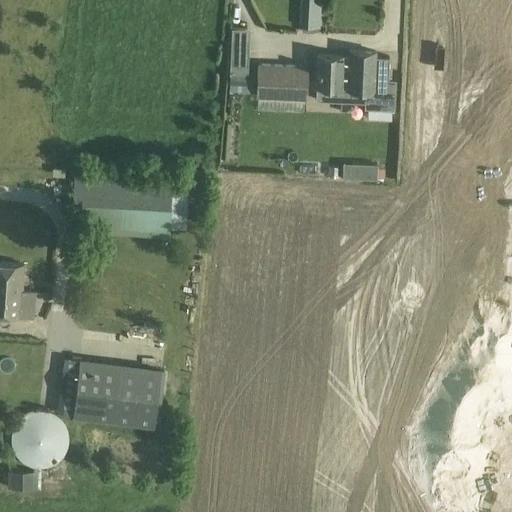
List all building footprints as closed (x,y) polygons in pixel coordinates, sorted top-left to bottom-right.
[(240,62),(240,37),(230,37),(230,61),(240,62)] [(342,57),(317,56),(316,86),(343,88),(365,89),(364,108),(394,109),(396,79),(388,78),(389,56),(376,56),(376,51),(349,50),(348,58),(342,57)] [(308,65),(257,63),(256,98),(258,98),(257,109),(305,111),(305,99),(307,99),(308,65)] [(230,90),(252,91),(252,71),(230,70),(230,90)] [(340,154),(357,154),(357,140),(340,140),(340,154)] [(379,165),(346,164),(345,177),(379,177),(379,165)] [(173,187),(72,180),(69,223),(170,230),(173,187)] [(0,314),(22,315),(22,309),(34,310),(35,291),(23,290),(24,264),(0,263),(0,314)] [(159,368),(78,360),(73,416),(154,423),(159,368)] [(6,466),(6,481),(35,482),(36,466),(48,466),(50,418),(39,418),(39,408),(17,407),(15,466),(6,466)]
